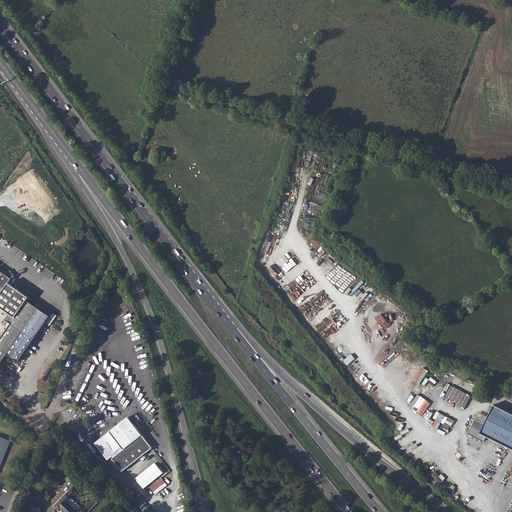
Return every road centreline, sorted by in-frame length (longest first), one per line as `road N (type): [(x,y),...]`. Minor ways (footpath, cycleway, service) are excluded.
road 1 (track): [(511,185),(167,85),(191,0)]
road 2 (trunk): [(80,167),(348,511)]
road 3 (trunk): [(226,320),(0,23)]
road 4 (trunk): [(80,167),(78,177),(152,315),(206,511)]
road 5 (trunk): [(450,511),(349,437),(226,320)]
road 6 (trunk): [(380,511),(226,320)]
road 7 (unclassified): [(42,437),(94,309)]
road 8 (trunk): [(0,62),(80,167)]
